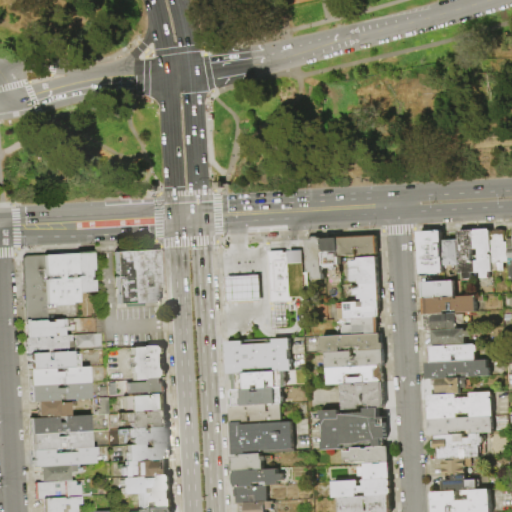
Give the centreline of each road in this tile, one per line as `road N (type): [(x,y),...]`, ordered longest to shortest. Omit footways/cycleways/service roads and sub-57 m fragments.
road 1 (residential): [(396,205),(413,511)]
road 2 (trunk): [(214,511),(198,216)]
road 3 (trunk): [(175,217),(191,511)]
road 4 (residential): [(0,293),(12,511)]
road 5 (tertiary): [(264,60),(433,17)]
road 6 (primary): [(511,187),(412,194),(396,205)]
